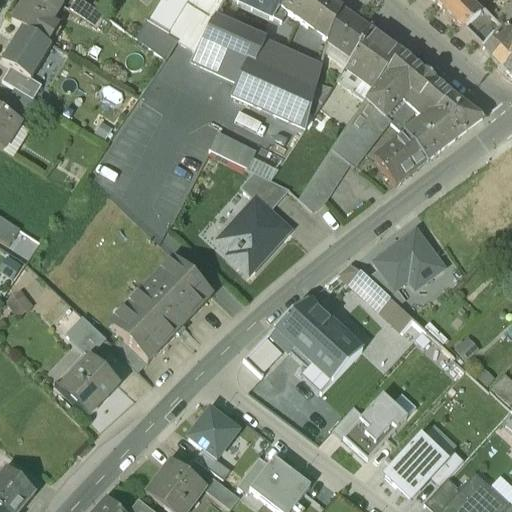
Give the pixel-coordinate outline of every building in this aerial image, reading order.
[(61,8),(46,0),(25,0),(10,25),(20,31),(45,46),(56,29),(51,25),(61,8)] [(160,0),(145,25),(165,37),(188,0),(160,0)] [(230,0),(272,20),(283,0),(230,0)] [(340,13),(321,0),(283,0),(272,20),(281,25),(285,15),(307,30),(326,43),(339,15),(340,13)] [(427,0),(462,34),(477,19),(458,0),(427,0)] [(96,14),(77,1),(69,14),(88,26),(96,14)] [(508,10),(492,25),(482,16),(477,19),(462,34),(481,53),(493,42),(511,23),(511,9),(511,7),(508,10)] [(230,13),(219,10),(214,20),(221,24),(227,19),(230,13)] [(369,34),(340,13),(339,15),(326,43),(327,43),(327,45),(350,63),(369,34)] [(221,24),(214,20),(201,45),(246,66),(252,68),(261,51),(264,44),(221,24)] [(511,23),(493,42),(501,51),(502,52),(511,42),(511,23)] [(0,65),(9,71),(30,84),(30,83),(51,49),(45,46),(20,31),(0,65)] [(350,63),(336,84),(364,104),(400,56),(369,34),(350,63)] [(493,42),(481,53),(490,62),(501,51),(493,42)] [(511,42),(502,52),(501,51),(490,62),(511,83),(511,82),(511,42)] [(282,52),(264,44),(261,51),(278,60),(282,52)] [(246,66),(201,45),(191,64),(237,85),(246,66)] [(439,89),(400,56),(364,104),(384,121),(385,120),(402,103),(405,106),(415,115),(439,89)] [(320,71),(302,65),(292,87),(313,96),(315,89),(320,71)] [(252,68),(246,66),(237,85),(231,98),(304,131),(312,102),(313,96),(292,87),(252,68)] [(9,71),(1,85),(13,93),(32,104),(41,89),(30,83),(30,84),(9,71)] [(330,94),(315,89),(313,96),(312,102),(320,109),(330,94)] [(439,89),(415,115),(424,122),(455,103),(439,89)] [(32,104),(13,93),(0,113),(20,126),(22,128),(36,107),(32,104)] [(455,103),(424,122),(448,147),(481,122),(455,103)] [(364,104),(344,131),(330,153),(348,167),(353,171),(390,125),(390,124),(389,123),(385,120),(384,121),(364,104)] [(405,106),(389,123),(390,124),(390,125),(398,133),(415,115),(405,106)] [(0,113),(0,152),(3,154),(20,126),(0,113)] [(448,147),(424,122),(403,138),(405,139),(426,165),(448,147)] [(254,156),(217,137),(208,155),(245,173),(254,156)] [(426,165),(405,139),(374,163),(395,189),(426,165)] [(330,153),(308,186),(325,203),(348,167),(330,153)] [(284,193),(252,177),(238,192),(253,206),(254,205),(265,214),(284,193)] [(325,203),(308,186),(298,203),(312,217),(325,203)] [(253,206),(217,244),(230,256),(227,260),(247,278),(261,263),(260,262),(286,234),(265,214),(254,205),(253,206)] [(19,234),(0,222),(0,244),(9,250),(19,234)] [(511,228),(503,238),(511,245),(511,228)] [(389,254),(372,266),(383,282),(386,280),(396,294),(418,277),(425,286),(443,273),(414,234),(398,247),(397,250),(391,254),(389,254)] [(211,298),(176,265),(159,282),(156,279),(125,312),(128,315),(111,332),(121,341),(146,366),(211,298)] [(395,311),(347,268),(336,278),(385,322),(395,311)] [(340,335),(305,304),(273,332),(291,348),(309,365),(340,335)] [(385,322),(358,351),(372,364),(409,324),(395,311),(385,322)] [(82,321),(65,339),(85,358),(102,340),(82,321)] [(291,348),(273,332),(242,363),(258,381),(291,348)] [(340,335),(309,365),(329,382),(318,395),(332,408),(372,364),(358,351),(340,335)] [(146,366),(121,341),(113,350),(138,374),(146,366)] [(119,389),(90,361),(59,393),(88,421),(119,389)] [(342,442),(366,465),(406,422),(381,399),(342,442)] [(237,436),(208,413),(185,443),(215,466),(237,436)] [(444,465),(419,443),(384,481),(408,504),(444,465)] [(248,495),(268,469),(258,462),(236,491),(246,498),(248,495)] [(268,469),(248,495),(270,511),(293,511),(309,491),(273,463),(268,469)] [(167,511),(205,511),(208,508),(212,504),(167,470),(147,496),(167,511)] [(0,479),(0,511),(29,511),(39,502),(33,492),(30,494),(5,473),(0,479)] [(473,479),(442,511),(507,511),(509,511),(473,479)] [(208,508),(213,511),(249,511),(222,491),(212,504),(208,508)] [(114,511),(104,502),(95,511),(114,511)]
